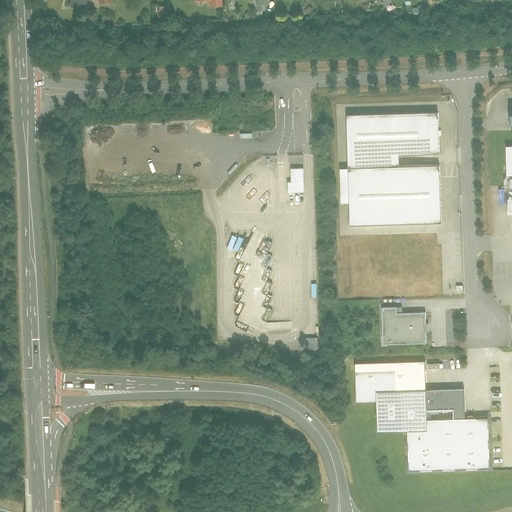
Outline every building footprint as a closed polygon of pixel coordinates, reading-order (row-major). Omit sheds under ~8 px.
[(209,0),(209,3),(216,3),(216,8),(225,8),(224,0),(209,0)] [(268,0),(253,0),(255,16),(269,15),(268,0)] [(437,115),(349,117),(350,170),(398,169),(398,157),(438,155),(437,115)] [(288,193),(304,192),(303,168),(291,168),(291,182),(288,182),(288,193)] [(398,169),(350,170),(351,228),(443,226),(441,168),(398,169)] [(395,307),(380,308),(381,344),(424,342),(423,313),(395,313),(395,307)] [(301,337),(301,349),(317,349),(317,337),(301,337)] [(425,362),(357,364),(358,401),(378,401),(379,431),(409,430),(410,471),(490,468),(488,418),(465,419),(464,388),(426,389),(425,362)]
